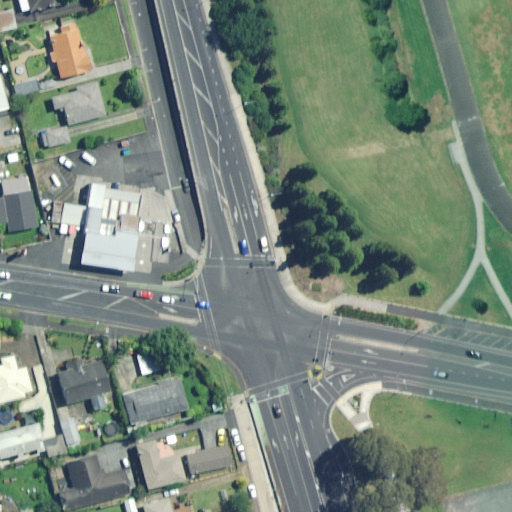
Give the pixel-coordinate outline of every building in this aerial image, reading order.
[(49,0),(17,0),(20,8),(50,1),(49,0)] [(12,13),(0,15),(0,32),(15,29),(12,13)] [(78,30),(49,36),(60,78),(88,71),(78,30)] [(0,76),(0,112),(11,110),(3,76),(0,76)] [(35,81),(12,88),(16,101),(39,94),(35,81)] [(99,83),(54,96),(58,109),(65,107),(70,125),(108,114),(99,83)] [(65,128),(42,134),(46,150),(70,143),(65,128)] [(0,224),(7,224),(8,234),(36,229),(28,179),(1,183),(3,197),(0,197),(0,224)] [(96,181),(92,206),(68,203),(65,224),(87,227),(87,231),(139,237),(145,194),(112,190),(113,183),(96,181)] [(139,237),(87,231),(83,261),(135,268),(139,237)] [(154,351),(137,356),(142,375),(159,370),(154,351)] [(0,400),(32,393),(25,365),(17,367),(14,353),(1,357),(2,363),(0,363),(0,400)] [(65,400),(88,395),(92,410),(112,405),(107,382),(101,359),(57,370),(65,400)] [(178,376),(122,390),(131,424),(186,409),(178,376)] [(75,416),(59,420),(65,444),(81,440),(75,416)] [(37,424),(0,434),(0,459),(0,460),(44,448),(37,424)] [(65,452),(60,435),(46,439),(50,456),(65,452)] [(137,446),(148,487),(185,478),(178,453),(158,458),(153,441),(137,446)] [(227,444),(190,454),(195,474),(232,464),(227,444)] [(61,490),(66,510),(130,493),(122,466),(101,472),(96,452),(67,460),(74,486),(61,490)] [(173,511),(169,497),(144,504),(145,511),(173,511)]
